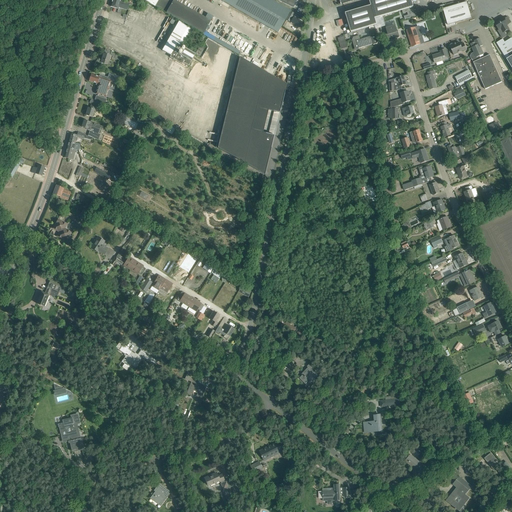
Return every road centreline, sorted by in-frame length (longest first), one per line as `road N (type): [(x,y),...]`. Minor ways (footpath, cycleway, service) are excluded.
road 1 (unclassified): [(511,327),(449,189),(405,53)]
road 2 (residential): [(51,173),(147,229),(139,260),(248,328)]
road 3 (unclassified): [(248,328),(301,81)]
road 4 (residential): [(234,371),(27,236)]
road 5 (residential): [(77,511),(90,485),(113,466),(232,437),(269,401)]
road 6 (residential): [(409,511),(269,401)]
road 7 (tertiary): [(61,136),(103,0)]
